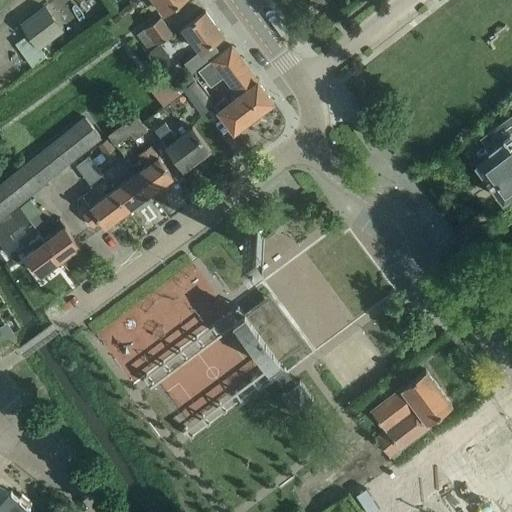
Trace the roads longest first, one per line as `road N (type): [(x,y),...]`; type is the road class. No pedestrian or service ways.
road 1 (residential): [(56,325),(312,134)]
road 2 (tertiary): [(312,134),(325,163),(408,226),(449,312),(493,340),(511,368)]
road 3 (tertiary): [(96,511),(0,383)]
road 4 (residential): [(302,82),(410,0)]
